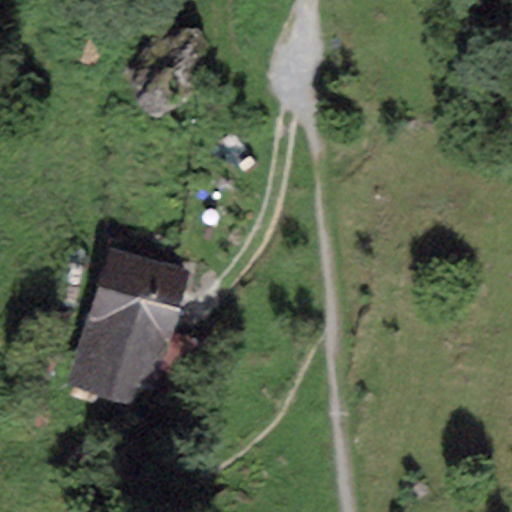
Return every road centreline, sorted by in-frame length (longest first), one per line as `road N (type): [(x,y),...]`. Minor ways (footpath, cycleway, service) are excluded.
road 1 (track): [(300,49),(324,319)]
road 2 (track): [(324,319),(342,511)]
